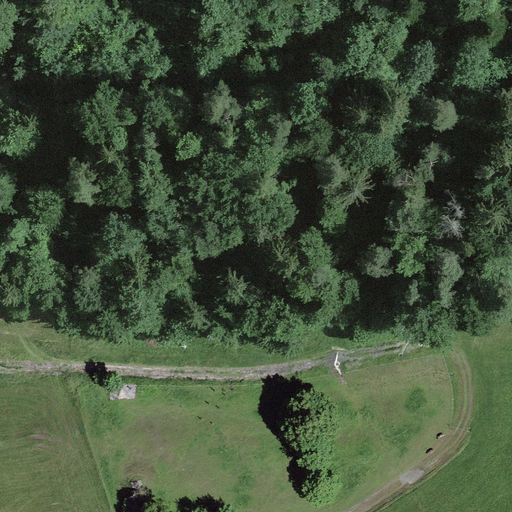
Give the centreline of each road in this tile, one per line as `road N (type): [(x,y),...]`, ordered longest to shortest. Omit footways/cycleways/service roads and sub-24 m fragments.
road 1 (track): [(0,76),(511,61)]
road 2 (track): [(359,511),(453,444),(465,417),(464,384),(451,360),(396,351),(246,379)]
